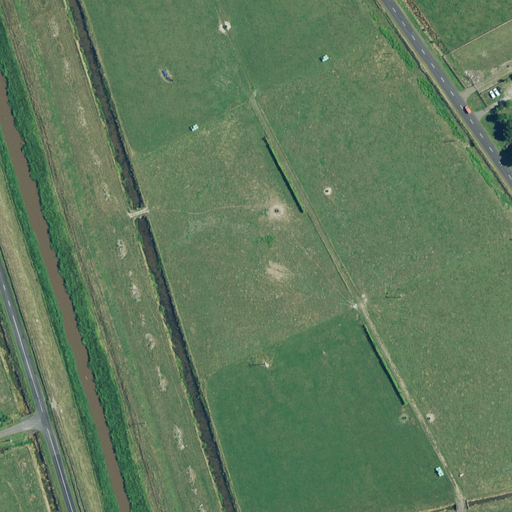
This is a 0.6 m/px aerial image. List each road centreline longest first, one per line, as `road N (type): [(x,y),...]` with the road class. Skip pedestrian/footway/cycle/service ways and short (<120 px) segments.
road 1 (unclassified): [(511,179),(386,0)]
road 2 (unclassified): [(0,271),(44,417)]
